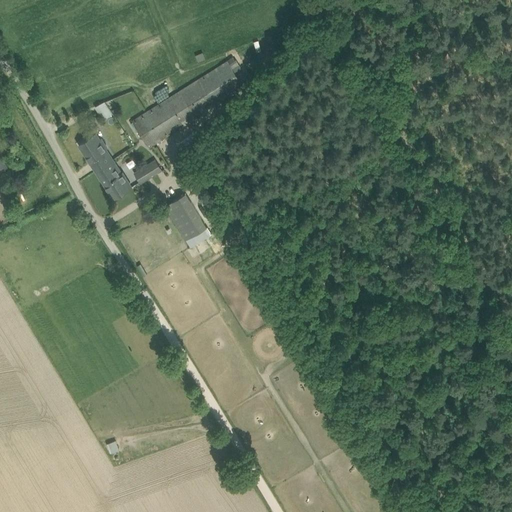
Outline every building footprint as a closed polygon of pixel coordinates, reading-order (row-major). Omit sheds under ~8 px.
[(149,147),(198,116),(245,87),(229,62),(181,91),(133,121),(149,147)] [(101,118),(111,113),(105,100),(94,105),(101,118)] [(97,170),(113,159),(105,146),(106,145),(102,139),(101,139),(97,133),(80,144),(97,170)] [(97,170),(97,171),(115,198),(131,188),(128,182),(128,181),(123,172),(121,174),(119,171),(120,170),(120,171),(120,170),(113,159),(97,170)] [(141,184),(163,170),(156,159),(134,172),(141,184)] [(186,240),(207,227),(186,193),(165,205),(186,240)]
